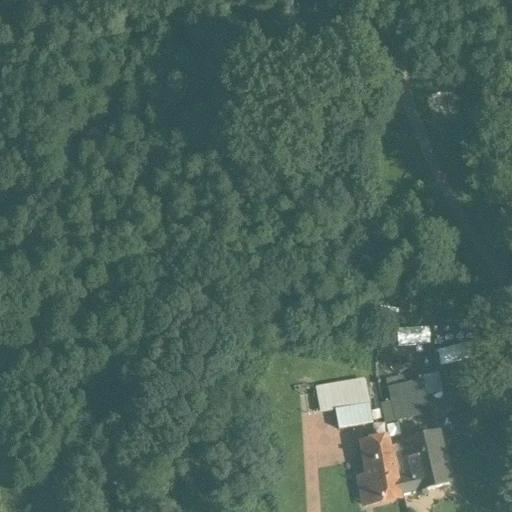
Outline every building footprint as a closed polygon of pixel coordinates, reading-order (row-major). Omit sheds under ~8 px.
[(394,333),(427,334),(428,317),(395,316),(394,333)] [(325,404),(336,401),(332,380),(320,383),(325,404)] [(426,391),(393,398),(397,416),(430,408),(426,391)] [(370,400),(337,406),(340,424),(373,418),(370,400)] [(438,431),(405,439),(405,440),(403,440),(406,455),(409,455),(413,472),(399,475),(402,492),(449,481),(438,431)] [(389,435),(362,439),(369,473),(361,474),(364,493),(372,491),(373,498),(402,492),(399,475),(389,435)]
